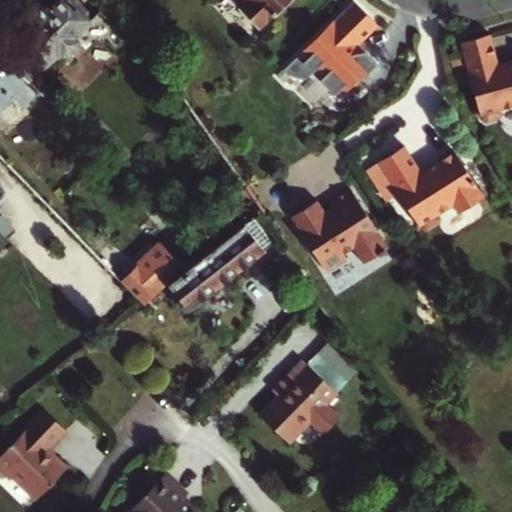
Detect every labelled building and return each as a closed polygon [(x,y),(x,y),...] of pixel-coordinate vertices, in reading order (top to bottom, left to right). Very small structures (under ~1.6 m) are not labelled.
[(31,16),(35,21),(29,27),(31,29),(20,40),(45,66),(59,53),(62,55),(69,55),(76,48),(75,42),(77,40),(85,49),(91,43),(106,42),(112,48),(124,36),(100,11),(89,22),(67,0),(60,0),(52,8),(50,7),(44,12),(40,7),(31,16)] [(240,7),(260,29),(290,0),(247,0),(240,7)] [(353,1),(283,70),(288,74),(306,79),(313,73),(335,95),(337,93),(340,97),(357,81),(359,82),(377,64),(365,52),(360,53),(358,45),(378,26),(353,1)] [(511,60),(498,64),(490,34),(461,42),(481,120),(486,123),(498,119),(502,114),(501,109),(511,106),(511,60)] [(36,89),(0,51),(0,108),(12,97),(20,105),(36,89)] [(201,152),(208,147),(198,133),(191,138),(201,152)] [(455,151),(438,161),(426,169),(421,172),(404,145),(378,161),(421,229),(427,231),(438,224),(439,218),(437,214),(453,204),(458,212),(483,196),(455,151)] [(363,262),(377,253),(379,256),(386,251),(384,249),(388,247),(377,231),(381,228),(374,217),(370,220),(351,189),(331,202),(332,205),(335,209),(327,215),(324,211),(317,200),(291,216),(326,271),(346,259),(342,253),(353,247),(363,262)] [(332,205),(324,211),(327,215),(335,209),(332,205)] [(275,243),(255,217),(170,282),(191,309),(275,243)] [(144,302),(167,279),(169,277),(147,254),(122,279),(144,302)] [(313,296),(294,270),(270,288),(290,314),(313,296)] [(315,350),(305,361),(336,390),(345,379),(315,350)] [(295,375),(277,393),(259,412),(288,440),(309,418),(321,430),(336,415),(323,403),(336,390),(305,361),(299,355),(287,368),(295,375)] [(295,375),(287,368),(269,386),(277,393),(295,375)] [(66,428),(46,408),(0,455),(0,468),(7,475),(10,472),(38,499),(69,467),(54,453),(48,447),(51,444),(66,428)] [(57,450),(51,444),(48,447),(54,453),(57,450)] [(159,472),(119,511),(189,511),(175,498),(181,492),(159,472)]
